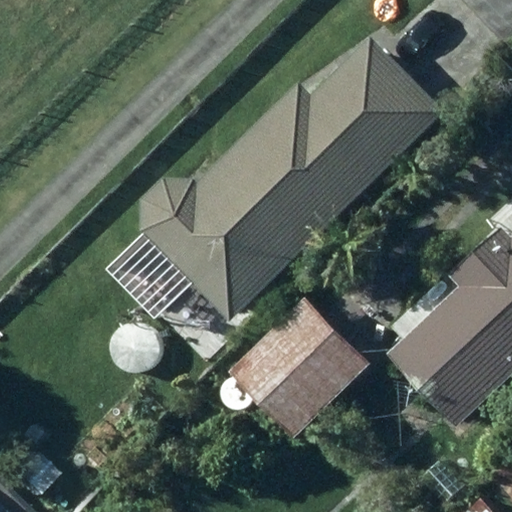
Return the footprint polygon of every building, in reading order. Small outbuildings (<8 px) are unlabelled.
[(163,231),(167,235),(145,256),(194,306),(218,283),(253,319),(465,110),(391,36),(336,91),(323,78),(218,181),(214,176),(186,176),(163,198),(163,231)] [(485,283),(414,350),(483,423),(511,395),(511,234),(473,271),(485,283)] [(329,294),(253,370),(317,434),(393,358),(329,294)] [(41,451),(21,472),(43,493),(63,472),(41,451)] [(453,457),(432,474),(458,505),(478,488),(453,457)] [(511,511),(494,493),(473,511),(511,511)]
